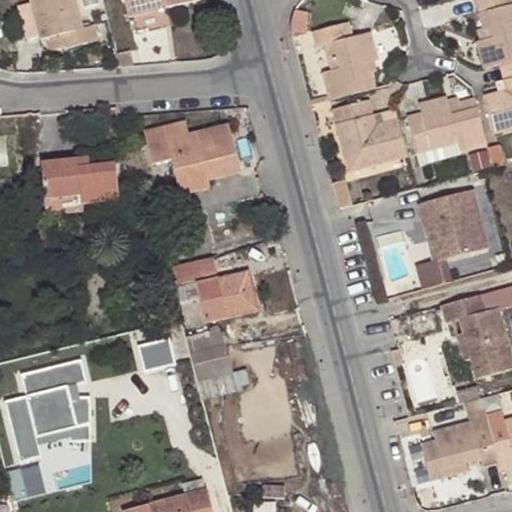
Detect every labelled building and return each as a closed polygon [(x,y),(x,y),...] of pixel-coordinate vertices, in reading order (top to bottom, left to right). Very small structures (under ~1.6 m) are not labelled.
[(28,0),(30,3),(38,36),(39,39),(55,35),(74,30),(78,45),(98,40),(93,25),(82,28),(74,0),(28,0)] [(123,0),(128,19),(197,0),(123,0)] [(475,43),(482,70),(499,66),(511,62),(511,0),(473,0),(481,29),(484,41),(479,41),(475,43)] [(38,36),(30,3),(23,4),(31,38),(38,36)] [(322,73),(329,101),(375,89),(370,74),(367,62),(373,61),(377,60),(370,33),(351,38),(348,23),(311,32),(314,48),(324,45),(330,71),(322,73)] [(475,30),(479,41),(484,41),(481,29),(475,30)] [(59,50),(78,45),(74,30),(55,35),(59,50)] [(376,73),(373,61),(367,62),(370,74),(376,73)] [(511,129),(511,62),(499,66),(502,81),(506,91),(497,94),(483,96),(493,134),(511,129)] [(506,91),(502,81),(494,83),(497,94),(506,91)] [(486,146),(474,101),(459,105),(448,108),(446,102),(446,99),(418,105),(421,114),(406,117),(416,154),(456,144),(459,152),(486,146)] [(448,108),(459,105),(458,99),(446,102),(448,108)] [(407,157),(398,122),(384,126),(375,128),(372,116),(369,101),(331,110),(347,173),(407,157)] [(375,128),(384,126),(381,114),(372,116),(375,128)] [(179,195),(202,189),(200,183),(210,180),(241,173),(229,128),(186,138),(183,124),(142,134),(150,166),(171,161),(179,195)] [(0,136),(0,166),(9,166),(8,137),(0,136)] [(493,169),(502,167),(498,147),(487,149),(493,169)] [(88,157),(77,158),(78,167),(89,165),(88,157)] [(77,158),(41,162),(43,200),(80,196),(81,205),(118,201),(114,163),(89,165),(78,167),(77,158)] [(200,183),(202,189),(211,186),(210,180),(200,183)] [(441,263),(486,250),(470,192),(415,207),(419,224),(429,221),(441,263)] [(80,196),(43,200),(44,216),(81,212),(81,205),(80,196)] [(429,221),(419,224),(431,265),(441,263),(429,221)] [(379,235),(390,292),(418,287),(406,229),(379,235)] [(212,259),(172,268),(186,327),(227,317),(223,301),(229,300),(228,290),(220,292),(212,259)] [(482,313),(477,296),(439,307),(444,324),(457,321),(461,334),(468,360),(474,380),(511,369),(511,366),(496,309),(482,313)] [(211,350),(223,347),(219,332),(187,341),(191,356),(211,350)] [(468,360),(461,334),(455,336),(462,362),(468,360)] [(144,370),(174,363),(168,338),(138,345),(144,370)] [(231,372),(224,347),(211,350),(217,375),(231,372)] [(211,350),(191,356),(197,380),(217,375),(211,350)] [(77,360),(20,373),(25,396),(7,400),(19,457),(95,440),(85,395),(77,360)] [(484,410),(481,399),(474,401),(477,412),(484,410)] [(447,408),(427,414),(429,422),(450,416),(447,408)] [(472,424),(487,420),(484,410),(477,412),(470,414),(472,424)] [(498,463),(500,471),(511,467),(511,419),(504,422),(506,431),(491,434),(498,463)] [(491,434),(487,420),(472,424),(432,433),(435,442),(420,446),(430,480),(457,474),(455,464),(465,463),(480,458),(482,468),(498,463),(491,434)] [(455,464),(457,474),(467,471),(465,463),(455,464)] [(186,496),(122,511),(211,511),(206,488),(214,487),(212,477),(183,485),(186,496)] [(206,488),(211,511),(220,511),(214,487),(206,488)]
